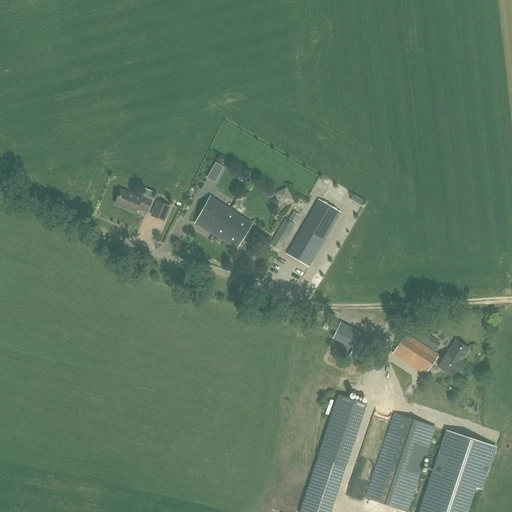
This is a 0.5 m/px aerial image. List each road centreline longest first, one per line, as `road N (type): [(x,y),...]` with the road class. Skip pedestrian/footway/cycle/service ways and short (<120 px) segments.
road 1 (unclassified): [(320,304),(197,266),(0,188)]
road 2 (track): [(511,300),(320,304)]
